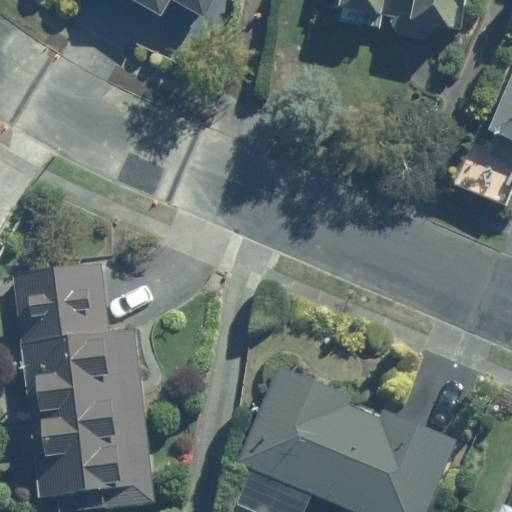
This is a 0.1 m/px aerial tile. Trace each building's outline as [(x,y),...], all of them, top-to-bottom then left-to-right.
[(122,0),(167,27),(178,9),(208,28),(224,0),(122,0)] [(477,0),(341,0),(339,11),(391,20),(389,35),(425,41),(427,27),(472,34),(477,0)] [(511,95),(490,156),(463,146),(449,186),(511,209),(511,207),(511,95)] [(124,511),(163,506),(134,337),(118,340),(105,261),(10,277),(33,413),(1,419),(14,496),(35,493),(37,506),(62,502),(63,511),(124,511)] [(432,511),(460,446),(280,371),(240,465),(257,472),(240,511),(318,511),(323,503),(345,511),(432,511)]
